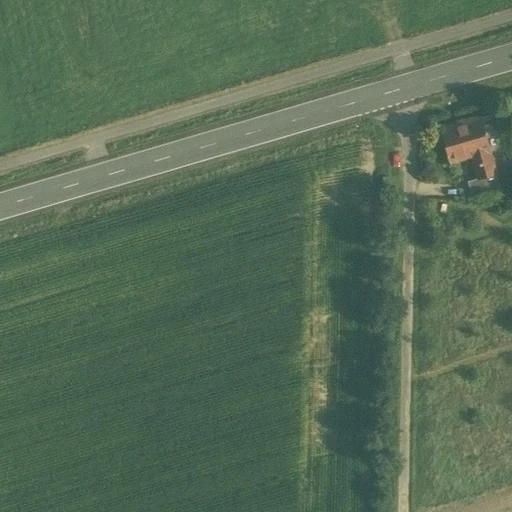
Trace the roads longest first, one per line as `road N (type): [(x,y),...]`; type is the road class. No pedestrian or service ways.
road 1 (unclassified): [(406,85),(395,511)]
road 2 (secondary): [(0,204),(406,85)]
